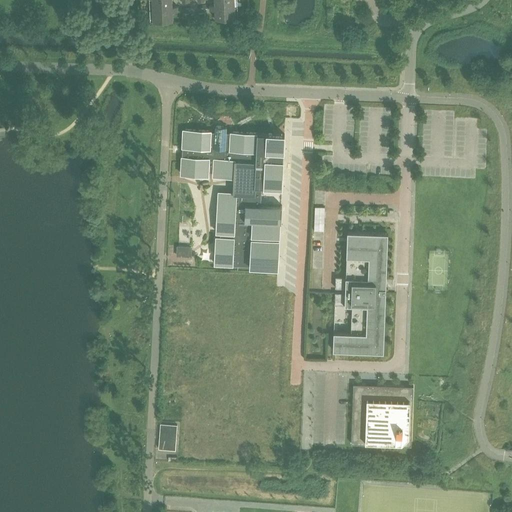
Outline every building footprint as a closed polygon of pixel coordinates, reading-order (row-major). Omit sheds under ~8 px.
[(148,0),(149,22),(172,21),(172,12),(177,12),(177,7),(171,7),(171,0),(148,0)] [(213,0),(214,5),(209,5),(209,11),(214,11),(215,19),(237,19),(236,0),(213,0)] [(183,129),(180,174),(208,175),(208,171),(213,171),(212,175),(233,176),(232,192),(218,191),(216,231),(220,232),(219,236),(216,236),(214,263),(277,267),(280,221),(281,221),(281,205),(280,205),(281,192),(281,187),(281,188),(283,153),(284,134),(183,129)] [(328,208),(319,208),(318,232),(328,232),(328,208)] [(384,232),(347,231),(346,276),(335,276),(335,284),(345,285),(345,289),(335,288),(333,350),(384,352),(386,290),(382,290),(384,232)] [(177,255),(190,256),(190,247),(177,246),(177,255)] [(413,389),(413,385),(377,384),(377,387),(365,387),(365,384),(353,383),(351,444),(355,444),(355,440),(365,441),(365,444),(396,445),(396,442),(402,442),(402,445),(411,446),(412,436),(408,436),(409,431),(412,431),(413,399),(410,399),(410,389),(413,389)] [(176,450),(178,424),(160,423),(158,448),(176,450)]
